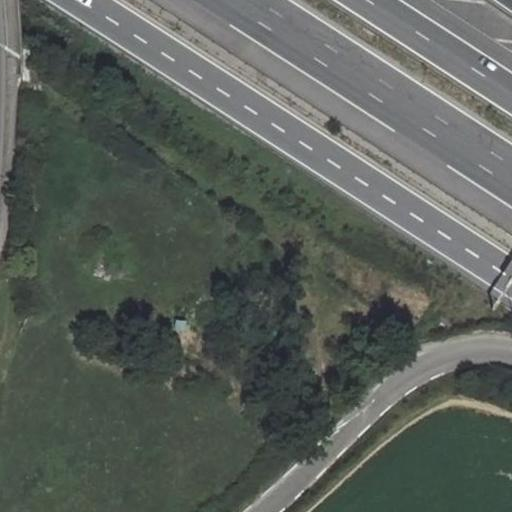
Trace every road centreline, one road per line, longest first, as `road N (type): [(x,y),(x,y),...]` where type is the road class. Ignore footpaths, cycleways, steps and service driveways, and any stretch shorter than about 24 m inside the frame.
road 1 (motorway): [(81,0),(511,279)]
road 2 (motorway): [(238,0),(511,177)]
road 3 (unclassified): [(511,352),(472,349),(421,367),(260,511)]
road 4 (motorway): [(511,96),(364,0)]
